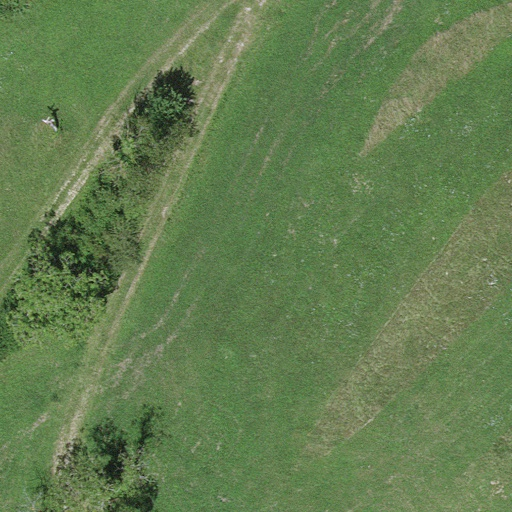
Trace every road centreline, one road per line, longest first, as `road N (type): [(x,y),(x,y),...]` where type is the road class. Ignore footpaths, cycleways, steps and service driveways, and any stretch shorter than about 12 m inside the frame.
road 1 (track): [(78,511),(69,458),(114,319),(262,0)]
road 2 (track): [(245,0),(104,142),(0,297)]
